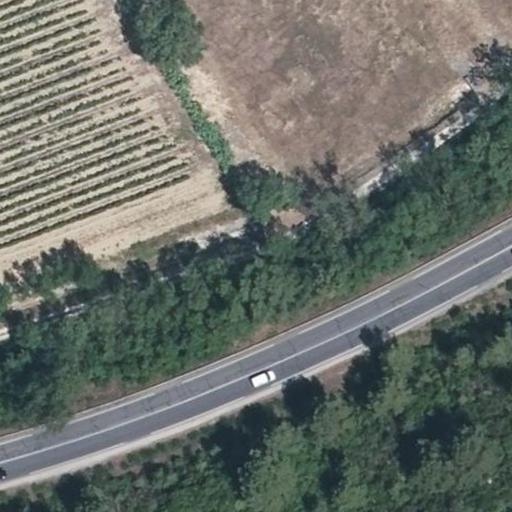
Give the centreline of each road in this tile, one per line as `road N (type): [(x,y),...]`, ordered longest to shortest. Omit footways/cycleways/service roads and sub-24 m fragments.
road 1 (track): [(511,76),(322,213),(0,335)]
road 2 (primary): [(0,460),(160,410),(364,325),(511,246)]
